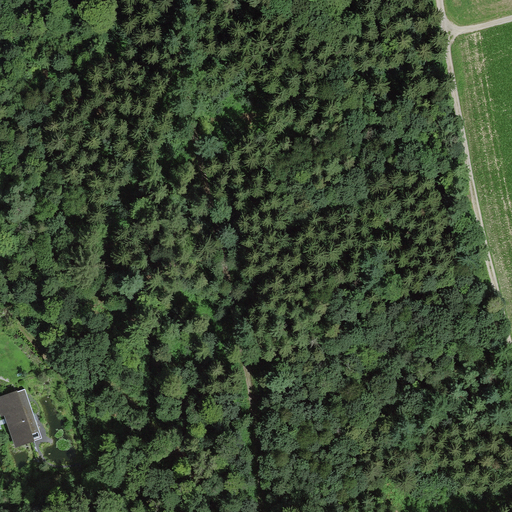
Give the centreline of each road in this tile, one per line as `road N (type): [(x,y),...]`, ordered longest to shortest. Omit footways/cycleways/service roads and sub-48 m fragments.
road 1 (track): [(267,511),(180,0)]
road 2 (track): [(446,35),(475,190),(511,320)]
road 3 (track): [(213,511),(177,444),(99,372),(39,349)]
